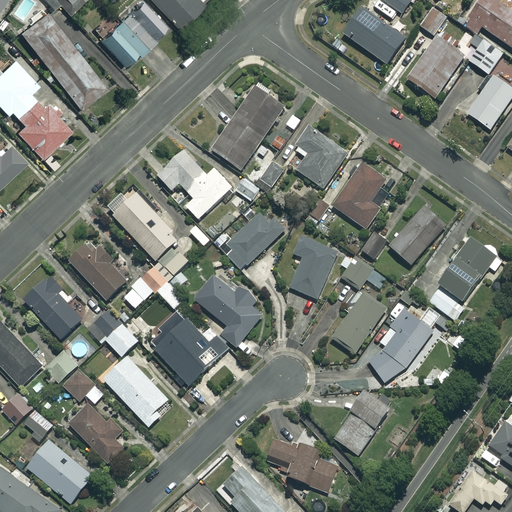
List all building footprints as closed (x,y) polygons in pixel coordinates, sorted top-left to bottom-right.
[(63,0),(74,11),(85,0),(63,0)] [(151,0),(178,27),(206,0),(151,0)] [(364,0),(352,0),(349,4),(356,9),(364,0)] [(381,0),(390,6),(383,16),(390,21),(397,11),(402,15),(412,0),(381,0)] [(511,13),(493,0),(480,0),(462,27),(477,37),(482,30),(511,50),(511,13)] [(163,26),(140,1),(98,40),(122,66),(134,54),(137,57),(154,41),(151,38),(163,26)] [(404,40),(361,11),(343,37),(386,66),(404,40)] [(444,20),(429,11),(419,30),(434,38),(444,20)] [(91,70),(46,13),(20,33),(79,109),(110,84),(95,66),(91,70)] [(4,17),(0,20),(0,30),(11,42),(19,35),(4,17)] [(462,58),(435,39),(406,82),(433,100),(462,58)] [(502,55),(482,42),(468,63),(487,76),(502,55)] [(37,84),(9,55),(0,63),(0,107),(6,114),(9,111),(23,124),(15,131),(40,158),(71,128),(47,103),(42,107),(28,93),(37,84)] [(511,98),(511,91),(492,78),(466,115),(489,131),(511,98)] [(285,108),(255,88),(213,150),(243,171),(285,108)] [(302,120),(293,115),(286,125),(296,131),(302,120)] [(348,153),(310,129),(296,151),(306,157),(297,171),(325,189),(348,153)] [(287,141),(278,135),(271,146),(280,152),(287,141)] [(0,153),(0,184),(25,162),(9,145),(0,153)] [(208,176),(184,151),(158,175),(172,191),(180,184),(195,199),(187,206),(199,219),(224,196),(228,199),(236,192),(215,169),(208,176)] [(284,171),(274,164),(262,180),(272,188),(284,171)] [(386,180),(362,164),(333,207),(367,229),(390,194),(381,188),(386,180)] [(261,190),(246,179),(237,191),(252,203),(261,190)] [(180,238),(131,186),(107,208),(156,261),(180,238)] [(446,229),(426,210),(390,247),(411,267),(446,229)] [(262,213),(227,246),(231,250),(227,254),(243,270),(286,230),(275,218),(271,222),(262,213)] [(387,242),(373,233),(362,251),(375,259),(387,242)] [(338,253),(304,237),(296,255),(304,259),(290,287),(316,300),(338,253)] [(503,261),(471,238),(439,284),(442,286),(430,303),(456,322),(466,308),(463,306),(490,268),(496,272),(503,261)] [(91,243),(88,246),(81,239),(64,255),(107,300),(127,282),(109,263),(113,259),(101,247),(98,251),(91,243)] [(387,280),(357,258),(342,277),(359,290),(367,280),(380,289),(387,280)] [(167,281),(155,267),(132,287),(145,301),(167,281)] [(188,280),(181,273),(171,283),(178,290),(188,280)] [(236,293),(215,275),(195,300),(229,326),(222,335),(237,347),(262,316),(251,307),(258,298),(242,286),(236,293)] [(63,289),(52,277),(26,300),(61,339),(83,320),(58,293),(63,289)] [(386,310),(364,295),(333,339),(355,354),(386,310)] [(424,348),(434,331),(420,321),(424,316),(402,299),(385,323),(391,327),(380,342),(386,347),(378,356),(370,361),(385,385),(397,377),(412,364),(424,348)] [(139,341),(109,311),(89,331),(103,344),(106,341),(123,357),(139,341)] [(206,340),(190,322),(157,352),(191,388),(231,351),(214,333),(206,340)] [(43,367),(3,323),(0,325),(0,364),(20,387),(43,367)] [(472,339),(461,332),(452,345),(463,352),(472,339)] [(53,386),(58,381),(60,383),(79,365),(65,351),(46,369),(50,373),(46,378),(53,386)] [(171,403),(131,361),(107,384),(152,431),(164,420),(159,415),(171,403)] [(106,394),(80,369),(64,386),(80,402),(87,396),(96,404),(106,394)] [(390,409),(363,391),(349,412),(352,413),(334,440),(358,456),(390,409)] [(34,408),(20,393),(2,410),(17,425),(34,408)] [(110,426),(92,407),(71,427),(111,467),(127,451),(119,443),(127,435),(115,422),(110,426)] [(32,437),(40,444),(54,426),(36,411),(26,423),(36,432),(32,437)] [(511,424),(505,421),(491,447),(503,453),(500,459),(511,465),(511,424)] [(94,476),(50,440),(27,467),(72,503),(94,476)] [(292,446),(274,440),(266,461),(288,470),(285,477),(327,493),(337,466),(320,459),(322,453),(293,442),(292,446)] [(60,511),(62,510),(0,467),(0,510),(2,511),(60,511)] [(286,511),(244,467),(225,485),(236,497),(231,502),(240,511),(286,511)] [(511,487),(495,477),(491,483),(471,471),(449,505),(460,511),(465,511),(474,498),(489,508),(495,500),(502,505),(511,490),(511,487)]
